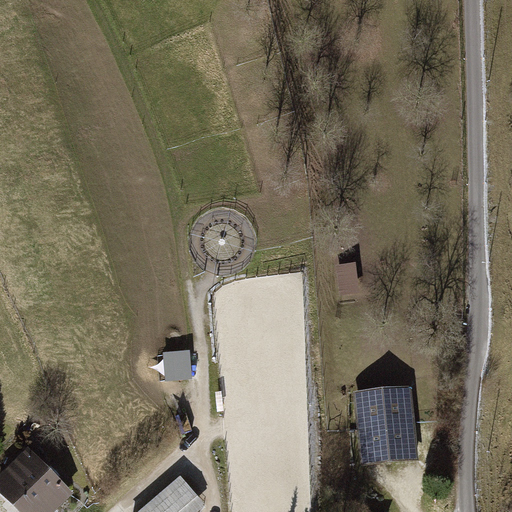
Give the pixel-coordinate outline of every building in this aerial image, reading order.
[(357,261),(333,264),(338,296),(362,292),(357,261)] [(164,381),(194,380),(193,349),(162,350),(164,381)] [(420,459),(411,387),(354,395),(363,466),(420,459)] [(36,450),(0,483),(0,486),(24,511),(60,511),(79,495),(36,450)] [(195,511),(202,506),(180,479),(141,511),(195,511)] [(0,511),(24,511),(0,486),(0,511)]
